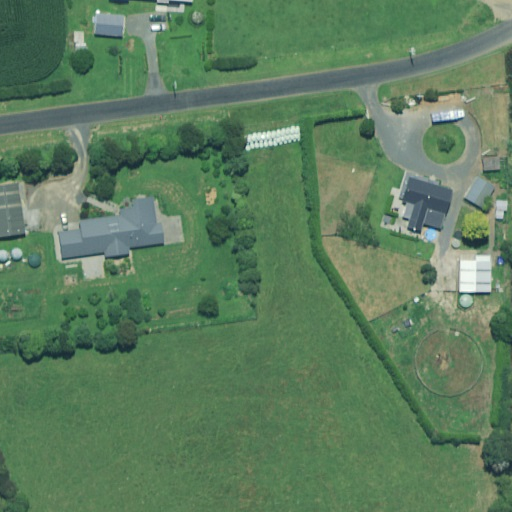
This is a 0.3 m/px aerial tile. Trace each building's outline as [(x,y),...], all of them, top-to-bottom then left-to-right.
[(84,57),(90,57),(90,46),(94,46),(94,42),(76,42),(76,57),(79,57),(79,61),(84,61),(84,57)] [(427,177),(426,183),(422,194),(412,192),(404,219),(442,229),(452,190),(441,187),(443,182),(427,177)] [(489,182),(479,177),(468,200),(478,205),(489,182)] [(0,237),(26,234),(20,185),(0,187),(0,237)] [(157,223),(154,197),(133,200),(134,207),(122,208),(123,216),(80,222),(81,229),(59,232),(63,259),(106,253),(106,258),(132,254),(131,248),(165,244),(162,223),(157,223)] [(22,246),(0,249),(0,259),(0,262),(24,258),(22,246)] [(493,255),(477,254),(477,261),(461,261),(461,292),(492,292),(493,255)]
